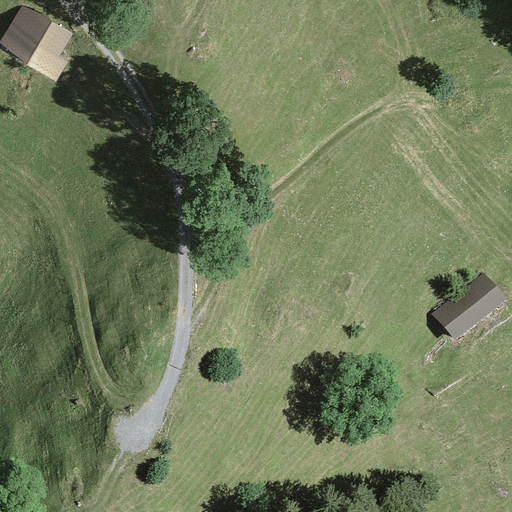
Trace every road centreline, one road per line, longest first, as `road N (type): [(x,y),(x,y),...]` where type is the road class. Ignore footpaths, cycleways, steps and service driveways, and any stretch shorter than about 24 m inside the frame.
road 1 (track): [(182,341),(181,181),(125,69),(68,0)]
road 2 (track): [(348,345),(398,198),(385,164),(307,162)]
road 3 (track): [(307,162),(255,212),(182,341)]
road 4 (track): [(86,511),(169,384),(182,341)]
